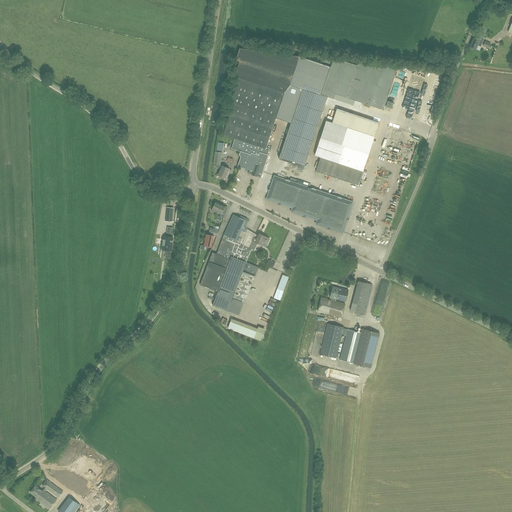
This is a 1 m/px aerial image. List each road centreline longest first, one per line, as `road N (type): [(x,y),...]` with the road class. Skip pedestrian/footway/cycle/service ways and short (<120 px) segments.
road 1 (tertiary): [(0,484),(55,444),(103,363),(169,290),(184,251),(192,182)]
road 2 (unclassified): [(192,182),(142,178),(91,112),(0,42)]
road 3 (unclassified): [(380,272),(464,49)]
road 4 (tertiary): [(380,272),(192,182)]
road 5 (tertiary): [(192,182),(219,0)]
road 6 (tertiary): [(511,338),(380,272)]
road 7 (unknown): [(253,208),(293,85)]
